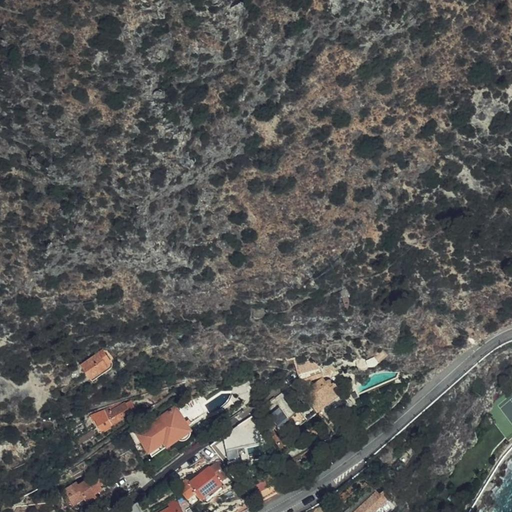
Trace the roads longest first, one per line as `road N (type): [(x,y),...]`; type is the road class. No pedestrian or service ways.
road 1 (secondary): [(511,111),(208,74),(0,80)]
road 2 (residential): [(269,511),(330,474),(472,353),(511,329)]
